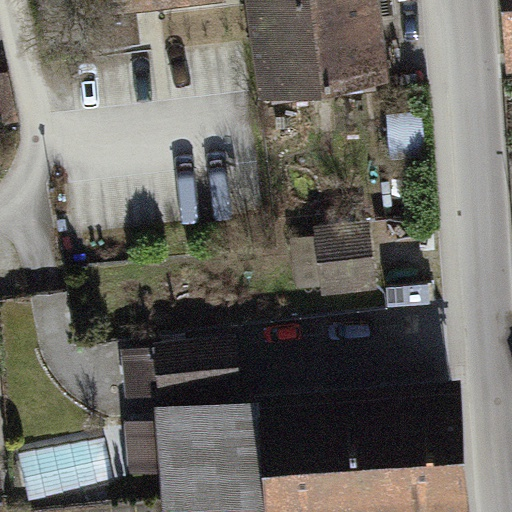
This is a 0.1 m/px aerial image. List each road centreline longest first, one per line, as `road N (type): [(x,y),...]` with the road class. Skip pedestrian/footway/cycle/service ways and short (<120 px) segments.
road 1 (tertiary): [(468,0),(508,511)]
road 2 (residential): [(16,0),(42,188),(0,219)]
